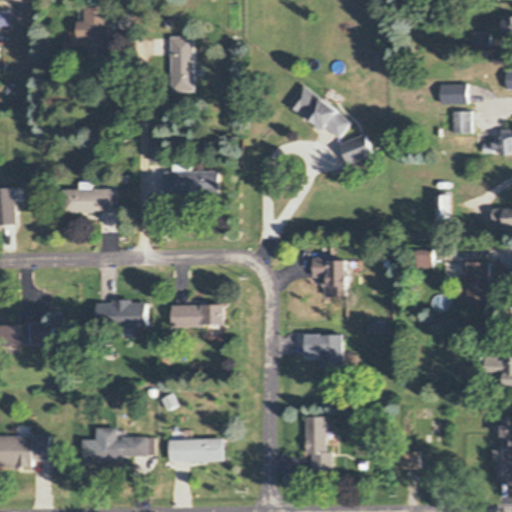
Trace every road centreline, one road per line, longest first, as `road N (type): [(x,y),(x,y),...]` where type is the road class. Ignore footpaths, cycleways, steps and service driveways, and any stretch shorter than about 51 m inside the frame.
road 1 (residential): [(263,269),(236,257),(0,261)]
road 2 (residential): [(270,511),(272,289),(263,269)]
